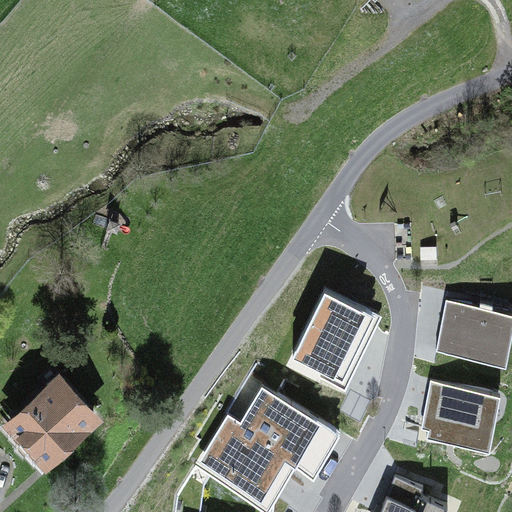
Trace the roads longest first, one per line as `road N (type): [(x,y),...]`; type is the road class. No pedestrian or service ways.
road 1 (unclassified): [(321,216),(109,511)]
road 2 (residential): [(321,216),(386,270),(401,318),(396,383),(379,429),(327,511)]
road 3 (unclassified): [(511,69),(409,115),(321,216)]
